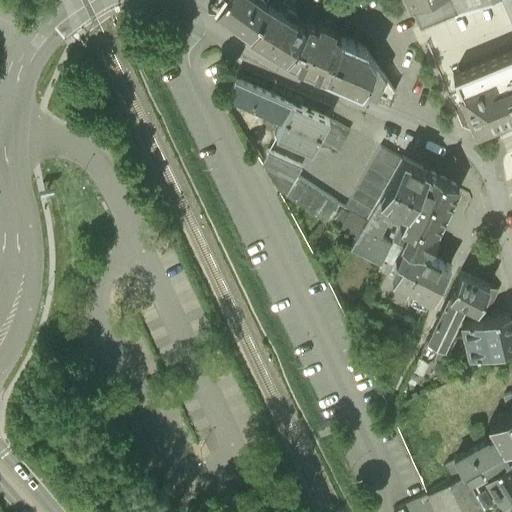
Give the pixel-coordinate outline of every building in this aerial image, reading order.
[(215,10),(221,0),(199,0),(200,1),(215,10)] [(269,5),(261,0),(221,0),(215,10),(251,35),(269,5)] [(272,0),(269,5),(277,10),(282,0),(272,0)] [(459,11),(453,0),(414,0),(409,3),(419,28),(459,11)] [(453,0),(459,11),(485,0),(453,0)] [(511,0),(503,0),(511,19),(511,0)] [(269,5),(251,35),(285,57),(304,26),(295,20),(297,16),(287,10),(285,14),(277,10),(269,5)] [(304,26),(285,57),(324,73),(340,36),(332,32),(333,30),(332,27),(320,22),(317,23),(316,26),(306,22),(304,26)] [(365,46),(340,36),(324,73),(360,89),(374,59),(365,46)] [(374,59),(360,89),(389,101),(394,90),(374,59)] [(475,131),(511,116),(511,79),(496,86),(493,77),(459,91),(460,93),(475,131)] [(281,125),(291,102),(237,79),(231,104),(281,125)] [(328,119),(291,102),(281,125),(276,135),(312,152),(318,140),(328,119)] [(349,129),(328,119),(318,140),(339,150),(349,129)] [(345,208),(366,219),(398,163),(401,158),(381,145),(345,208)] [(263,165),(280,194),(286,196),(301,168),(299,167),(298,167),(267,153),(266,155),(267,155),(263,165)] [(406,211),(427,169),(402,156),(401,158),(398,163),(400,163),(380,197),(406,211)] [(422,252),(424,253),(458,184),(427,169),(406,211),(399,225),(398,225),(392,239),(402,244),(401,245),(403,245),(404,244),(422,253),(422,252)] [(298,178),(285,198),(325,223),(338,203),(298,178)] [(399,225),(406,211),(380,197),(351,249),(381,264),(391,243),(379,237),(388,219),(398,225),(399,225)] [(416,294),(430,300),(432,296),(433,297),(449,265),(424,253),(422,252),(422,253),(404,244),(403,245),(396,259),(401,262),(391,280),(406,287),(407,284),(418,290),(417,293),(416,294)] [(477,307),(488,284),(461,271),(426,341),(438,346),(444,349),(466,302),(477,307)] [(426,310),(430,300),(416,294),(417,293),(415,292),(413,296),(384,283),(381,288),(401,298),(424,309),(426,310)] [(498,289),(488,284),(477,307),(486,312),(498,289)] [(417,324),(424,309),(401,298),(394,312),(417,324)] [(511,329),(508,312),(462,323),(470,356),(511,346),(511,329)] [(438,346),(426,341),(422,350),(434,356),(438,346)] [(429,362),(419,357),(412,371),(422,376),(429,362)] [(509,410),(511,408),(511,390),(503,393),(509,410)] [(488,440),(487,439),(453,458),(462,473),(466,470),(503,448),(511,443),(511,408),(509,410),(489,422),(498,437),(494,439),(493,437),(488,440)] [(486,473),(509,458),(503,448),(466,470),(488,511),(504,501),(501,496),(486,473)] [(501,496),(511,489),(511,463),(509,458),(486,473),(501,496)] [(486,511),(488,511),(466,470),(462,473),(425,493),(435,511),(486,511)] [(486,511),(511,511),(511,489),(501,496),(504,501),(488,511),(486,511)]
